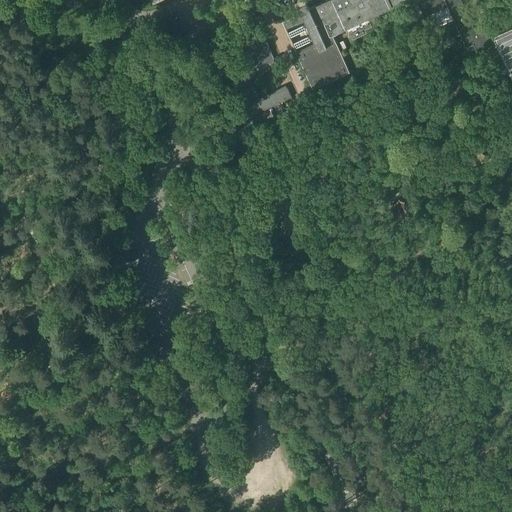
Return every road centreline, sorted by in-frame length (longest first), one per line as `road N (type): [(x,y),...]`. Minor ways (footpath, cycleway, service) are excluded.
road 1 (unclassified): [(351,511),(122,0)]
road 2 (unknown): [(142,229),(130,269),(166,352)]
